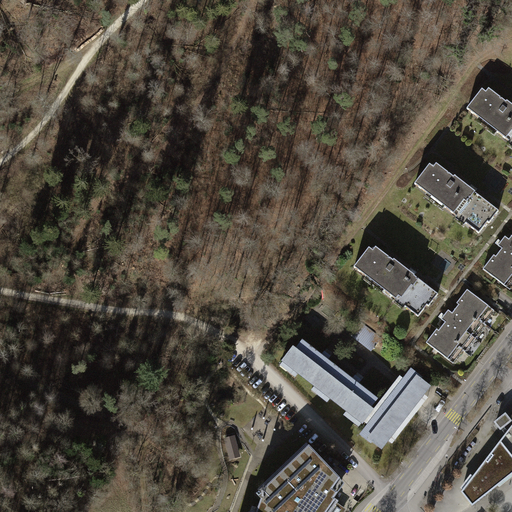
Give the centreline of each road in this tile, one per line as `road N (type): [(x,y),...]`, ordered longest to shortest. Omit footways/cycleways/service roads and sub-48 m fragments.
road 1 (track): [(244,354),(192,316),(0,285)]
road 2 (track): [(158,511),(123,432),(90,409),(0,372)]
road 3 (track): [(0,159),(68,81),(87,46),(138,0)]
road 4 (residential): [(391,499),(244,354)]
road 5 (residential): [(511,346),(391,499)]
